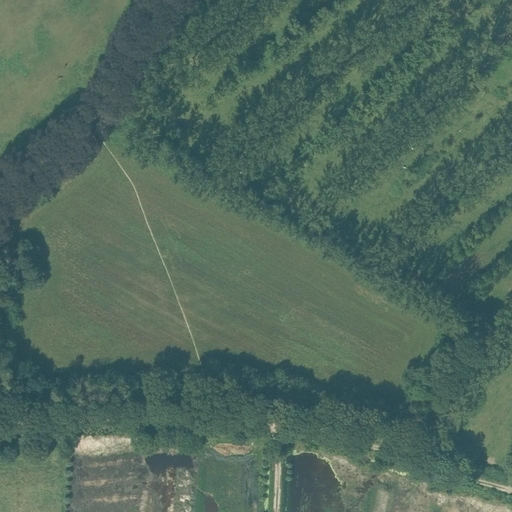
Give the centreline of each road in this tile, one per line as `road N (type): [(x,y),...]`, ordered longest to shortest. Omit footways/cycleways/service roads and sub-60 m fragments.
road 1 (track): [(0,428),(153,413),(278,421)]
road 2 (track): [(0,186),(122,67),(156,0)]
road 3 (track): [(278,421),(511,493)]
